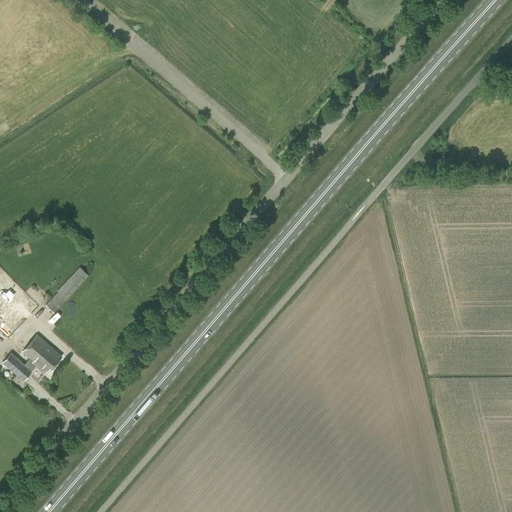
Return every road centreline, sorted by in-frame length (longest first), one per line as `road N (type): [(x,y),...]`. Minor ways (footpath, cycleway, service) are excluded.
road 1 (primary): [(48,511),(494,0)]
road 2 (unclassified): [(0,508),(442,0)]
road 3 (track): [(76,0),(285,178)]
road 4 (unclassified): [(358,214),(511,39)]
